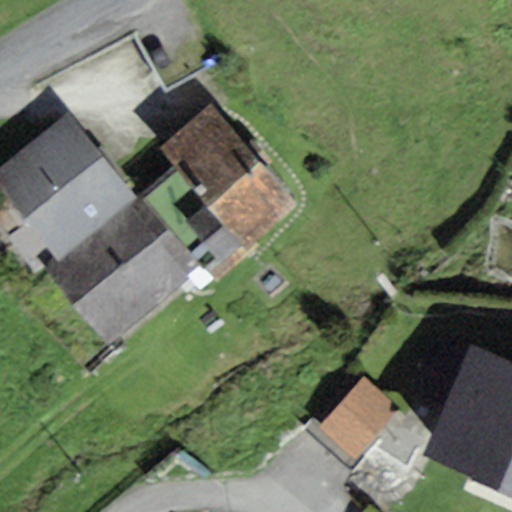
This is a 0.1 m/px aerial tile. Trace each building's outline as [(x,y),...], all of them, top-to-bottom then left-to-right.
[(169,167),(137,193),(199,267),(204,273),(241,242),(245,247),(298,203),(210,97),(152,146),(169,167)] [(66,110),(0,165),(0,190),(57,258),(137,193),(66,110)] [(46,268),(107,342),(199,267),(137,193),(57,258),(46,268)] [(446,406),(468,352),(430,337),(409,391),(446,406)] [(446,406),(426,455),(511,490),(511,360),(471,344),(468,352),(446,406)] [(400,409),(362,377),(318,428),(336,444),(352,459),(400,409)]
